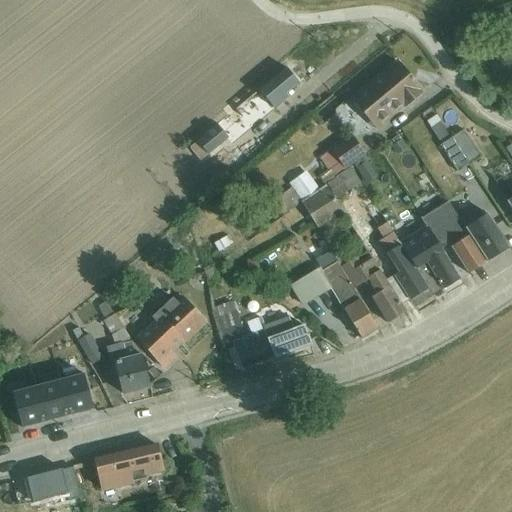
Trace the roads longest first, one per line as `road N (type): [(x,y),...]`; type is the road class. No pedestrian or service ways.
road 1 (tertiary): [(511,282),(419,340),(356,367),(0,464)]
road 2 (unclassified): [(511,124),(476,102),(404,18),(369,12),(290,20),(258,0)]
